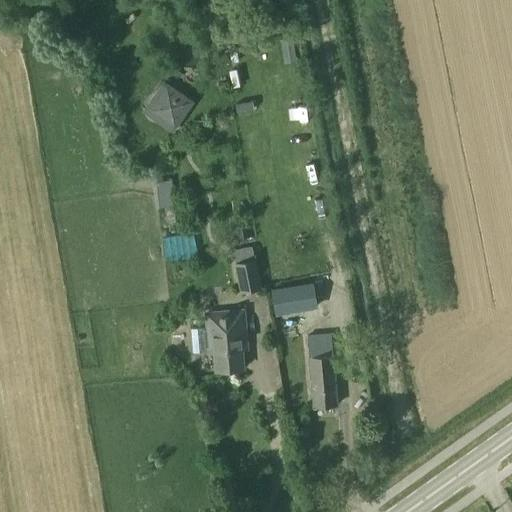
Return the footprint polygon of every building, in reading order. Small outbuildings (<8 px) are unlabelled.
[(293,41),(281,43),(284,65),(296,63),(293,41)] [(170,125),(185,103),(166,89),(168,86),(163,82),(142,113),(171,133),(174,128),(170,125)] [(168,179),(153,181),(157,208),(171,206),(168,179)] [(233,241),(253,239),(251,229),(232,231),(233,241)] [(261,290),(253,247),(234,250),(241,294),(261,290)] [(276,312),(317,306),(313,280),(272,287),(276,312)] [(244,312),(213,314),(214,327),(208,328),(208,329),(205,330),(204,326),(191,328),(193,352),(206,351),(206,348),(209,347),(210,353),(216,353),(217,372),(242,370),(240,340),(246,339),(244,312)] [(336,401),(331,333),(308,335),(309,354),(307,354),(311,403),(336,401)]
